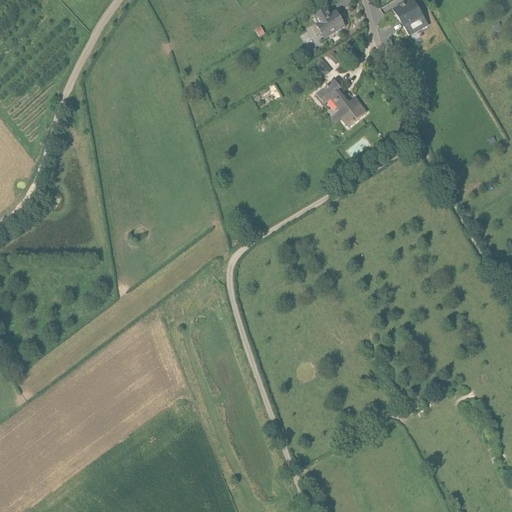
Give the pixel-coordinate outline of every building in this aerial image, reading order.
[(427,27),(412,2),(399,9),(401,12),(396,15),(404,29),(408,37),(416,33),(427,27)] [(331,17),(327,10),(314,18),(318,25),(316,26),(324,40),(345,28),(336,14),(331,17)] [(306,50),(300,53),(305,62),(311,58),(306,50)] [(326,76),(330,72),(324,64),(320,68),(326,76)] [(347,105),(341,97),(337,92),(340,90),(334,82),(316,97),(324,107),(330,101),(335,108),(339,112),(336,114),(348,128),(367,114),(355,100),(347,105)]
